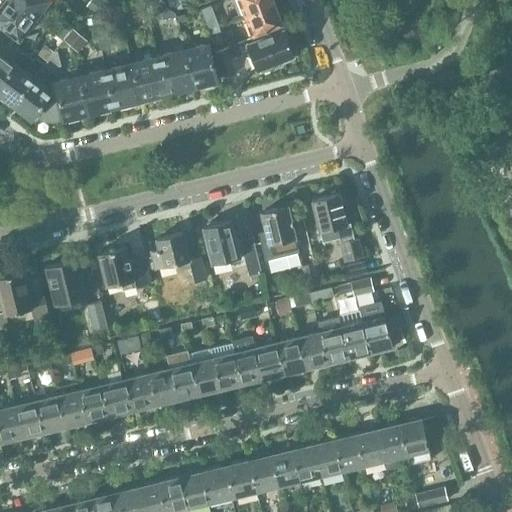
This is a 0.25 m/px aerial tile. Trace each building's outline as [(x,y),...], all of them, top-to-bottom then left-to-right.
[(35,18),(10,0),(6,0),(1,7),(0,6),(0,24),(19,39),(35,18)] [(10,0),(35,18),(49,0),(10,0)] [(89,0),(85,5),(101,18),(109,8),(99,0),(89,0)] [(159,0),(160,3),(175,11),(184,8),(181,0),(159,0)] [(236,0),(243,16),(274,4),(272,0),(236,0)] [(164,19),(175,16),(174,11),(175,11),(160,3),(164,19)] [(274,4),(243,16),(251,37),(282,25),(281,23),(282,19),(280,14),(277,13),(274,4)] [(116,8),(118,19),(129,17),(127,5),(116,8)] [(201,9),(208,28),(218,25),(210,6),(201,9)] [(175,16),(178,28),(187,26),(184,14),(175,16)] [(63,25),(55,34),(63,40),(70,31),(63,25)] [(218,25),(208,28),(213,47),(223,45),(219,28),(218,25)] [(71,29),(70,31),(63,40),(72,47),(80,36),(71,29)] [(257,70),(260,68),(262,71),(268,68),(268,65),(293,55),(292,52),(294,50),(292,43),(288,42),(283,29),(246,44),(257,70)] [(10,49),(21,56),(25,50),(17,44),(15,42),(10,49)] [(234,74),(228,56),(241,52),(237,43),(214,52),(221,78),(234,74)] [(194,49),(184,51),(193,86),(203,83),(204,86),(215,83),(214,80),(217,80),(208,45),(206,46),(203,44),(196,46),(194,49)] [(25,50),(21,56),(29,63),(34,56),(25,50)] [(162,56),(156,58),(165,93),(171,91),(172,94),(183,91),(182,88),(193,86),(184,51),(174,54),(171,52),(164,54),(162,56)] [(0,83),(15,64),(0,52),(0,83)] [(53,53),(47,61),(50,73),(57,71),(56,67),(53,53)] [(141,62),(131,64),(140,99),(151,96),(151,99),(162,96),(162,93),(165,93),(156,58),(153,59),(150,57),(144,59),(141,62)] [(39,70),(50,78),(46,61),(39,70)] [(12,102),(14,103),(33,78),(15,64),(0,83),(0,92),(3,96),(2,97),(11,104),(12,102)] [(109,70),(107,70),(116,105),(119,104),(120,107),(131,104),(130,101),(140,99),(131,64),(121,67),(118,66),(111,67),(109,70)] [(87,112),(79,77),(76,67),(69,69),(71,79),(69,80),(66,79),(58,81),(56,83),(55,83),(64,118),(67,117),(67,120),(78,117),(77,114),(87,112)] [(89,75),(79,77),(87,112),(99,109),(99,112),(110,109),(109,107),(116,105),(107,70),(101,72),(98,71),(90,73),(89,75)] [(32,118),(35,115),(52,93),(33,78),(14,103),(22,110),(21,111),(29,118),(30,116),(32,118)] [(52,93),(35,115),(40,119),(53,121),(60,119),(53,94),(52,93)] [(336,227),(339,239),(345,261),(363,257),(358,237),(354,239),(350,222),(347,223),(339,193),(312,200),(320,231),(336,227)] [(287,206),(261,212),(266,231),(258,233),(265,261),(299,252),(287,206)] [(212,264),(244,256),(249,276),(261,273),(253,237),(236,241),(231,220),(203,227),(212,264)] [(151,251),(155,268),(177,263),(179,269),(190,266),(194,282),(206,279),(200,256),(189,259),(182,232),(156,238),(159,249),(151,251)] [(97,253),(106,286),(121,282),(123,289),(152,282),(145,256),(130,260),(126,245),(97,253)] [(45,265),(54,305),(87,296),(82,272),(77,273),(73,259),(45,265)] [(367,273),(367,271),(364,261),(341,266),(344,279),(367,273)] [(302,265),(307,288),(320,285),(314,262),(302,265)] [(0,296),(4,312),(0,313),(0,327),(7,326),(5,314),(10,313),(11,315),(25,311),(26,309),(31,308),(34,321),(49,317),(44,295),(33,297),(30,284),(26,285),(22,271),(0,276),(0,296)] [(355,294),(363,321),(371,352),(379,350),(380,352),(390,349),(389,347),(392,347),(384,316),(372,319),(365,292),(373,290),(370,278),(350,283),(352,291),(353,295),(355,294)] [(343,293),(352,291),(350,283),(341,285),(343,293)] [(331,287),(310,292),(312,300),(333,295),(331,287)] [(312,300),(310,292),(293,297),(295,306),(313,302),(312,300)] [(279,300),(282,313),(291,311),(290,306),(288,298),(279,300)] [(86,304),(92,330),(107,327),(100,301),(86,304)] [(253,302),(245,304),(248,314),(255,311),(253,302)] [(248,314),(245,304),(237,307),(240,317),(248,314)] [(202,319),(204,327),(214,325),(212,317),(202,319)] [(317,322),(319,332),(320,332),(328,362),(337,360),(338,362),(346,360),(346,358),(349,357),(342,326),(328,330),(326,320),(317,322)] [(363,321),(342,326),(349,357),(358,355),(360,357),(367,355),(368,353),(371,352),(363,321)] [(181,324),(183,333),(193,330),(191,322),(181,324)] [(160,330),(162,338),(171,335),(169,327),(160,330)] [(320,332),(319,332),(299,337),(306,368),(315,365),(317,367),(324,365),(325,363),(328,362),(320,332)] [(148,333),(138,335),(140,343),(150,341),(148,333)] [(140,343),(138,335),(125,338),(126,341),(129,340),(131,346),(140,343)] [(231,340),(234,353),(242,383),(244,383),(245,384),(253,383),(253,380),(263,378),(256,347),(253,335),(231,340)] [(299,337),(277,342),(285,373),(294,371),(295,372),(303,370),(303,368),(306,368),(299,337)] [(277,342),(256,347),(263,378),(273,376),(274,377),(281,376),(282,374),(285,373),(277,342)] [(102,344),(92,347),(94,355),(104,352),(102,344)] [(94,355),(92,347),(82,350),(84,358),(94,355)] [(60,355),(63,363),(72,361),(70,353),(60,355)] [(234,353),(213,358),(220,389),(222,388),(224,390),(232,388),(232,386),(242,383),(234,353)] [(213,358),(191,363),(199,394),(201,393),(203,395),(210,393),(211,391),(220,389),(213,358)] [(39,362),(41,370),(51,367),(48,359),(39,362)] [(6,365),(10,381),(22,377),(18,362),(6,365)] [(191,363),(170,368),(177,399),(179,398),(181,400),(189,398),(189,396),(199,394),(191,363)] [(170,368),(148,373),(156,404),(158,404),(160,405),(168,403),(168,401),(177,399),(170,368)] [(110,383),(101,385),(109,416),(118,413),(119,415),(127,413),(128,411),(130,410),(123,379),(122,380),(120,371),(107,374),(110,383)] [(156,404),(148,373),(127,379),(134,409),(137,409),(138,410),(146,409),(147,406),(156,404)] [(101,385),(80,390),(87,421),(96,419),(98,420),(105,418),(106,416),(109,416),(101,385)] [(80,390),(58,395),(66,426),(75,424),(77,425),(84,423),(85,421),(87,421),(80,390)] [(58,395),(37,400),(44,431),(53,429),(55,430),(63,428),(63,426),(66,426),(58,395)] [(37,400),(15,406),(22,436),(32,434),(34,435),(41,434),(42,431),(44,431),(37,400)] [(15,406),(0,409),(0,437),(1,441),(3,441),(5,442),(12,440),(13,438),(22,436),(15,406)] [(399,424),(407,454),(409,464),(431,459),(428,446),(429,445),(428,437),(425,437),(421,418),(418,419),(416,418),(409,419),(408,422),(399,424)] [(387,427),(378,429),(385,459),(394,457),(407,454),(399,424),(396,424),(395,423),(388,425),(387,427)] [(365,432),(356,434),(364,465),(385,459),(378,429),(375,430),(373,428),(366,430),(365,432)] [(344,437),(335,439),(342,470),(364,465),(356,434),(353,435),(352,433),(345,435),(344,437)] [(322,442),(313,445),(321,475),(342,470),(335,439),(332,440),(330,439),(323,440),(322,442)] [(294,449),(292,450),(299,480),(321,475),(313,445),(304,447),(302,445),(295,447),(294,449)] [(273,454),(270,455),(277,485),(299,480),(292,450),(282,452),(280,451),(274,452),(273,454)] [(251,460),(249,460),(256,491),(277,485),(270,455),(261,457),(259,456),(252,457),(251,460)] [(387,468),(396,466),(394,457),(385,459),(387,468)] [(256,491),(249,460),(239,462),(238,461),(231,463),(230,465),(227,465),(235,496),(256,491)] [(210,469),(202,471),(210,502),(231,497),(224,466),(221,467),(219,465),(211,467),(210,469)] [(189,475),(181,477),(188,507),(210,502),(202,471),(199,472),(197,471),(190,472),(189,475)] [(159,482),(166,511),(175,511),(175,510),(188,507),(181,477),(178,477),(176,476),(169,477),(168,480),(159,482)] [(146,485),(137,487),(143,511),(166,511),(159,482),(156,483),(154,481),(147,483),(146,485)] [(129,489),(116,492),(120,511),(143,511),(137,487),(135,486),(130,487),(129,489)] [(445,487),(416,494),(419,506),(448,499),(445,487)] [(96,497),(94,498),(97,511),(120,511),(116,492),(107,495),(105,493),(97,495),(96,497)] [(419,506),(416,494),(405,497),(409,509),(419,506)] [(75,502),(73,503),(75,511),(97,511),(94,498),(85,500),(83,498),(76,500),(75,502)] [(54,507),(51,508),(52,511),(75,511),(73,503),(64,505),(62,503),(55,505),(54,507)]
